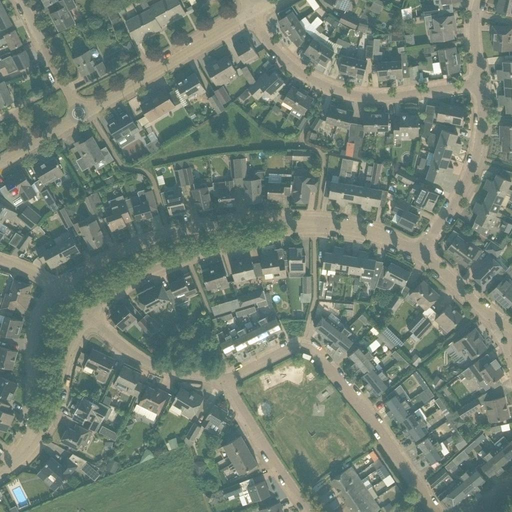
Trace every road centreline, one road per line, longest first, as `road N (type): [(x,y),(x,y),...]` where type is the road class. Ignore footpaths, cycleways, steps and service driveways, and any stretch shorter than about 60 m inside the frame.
road 1 (residential): [(223,379),(289,349),(315,353),(432,511)]
road 2 (residential): [(314,224),(226,221),(168,235),(80,269),(56,288)]
road 3 (residential): [(479,85),(383,97),(328,88),(302,75),(254,15)]
road 4 (residential): [(88,317),(103,300),(172,263),(314,224)]
road 5 (unclassified): [(79,116),(254,15)]
road 6 (residential): [(420,255),(476,148),(479,85)]
road 7 (residential): [(56,288),(35,325),(33,413),(20,456)]
road 8 (residential): [(310,511),(223,379)]
road 9 (residential): [(20,456),(52,415),(88,317)]
road 10 (residential): [(223,379),(153,367),(88,317)]
road 11 (residential): [(79,116),(21,0)]
